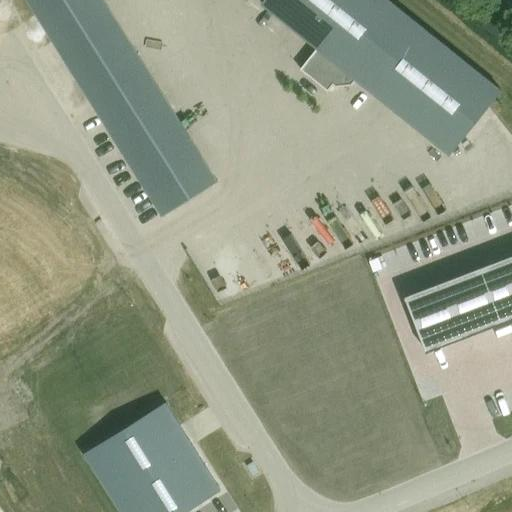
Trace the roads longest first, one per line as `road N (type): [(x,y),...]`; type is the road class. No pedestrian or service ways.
road 1 (residential): [(302,511),(73,147),(0,100)]
road 2 (unclassified): [(373,511),(511,453)]
